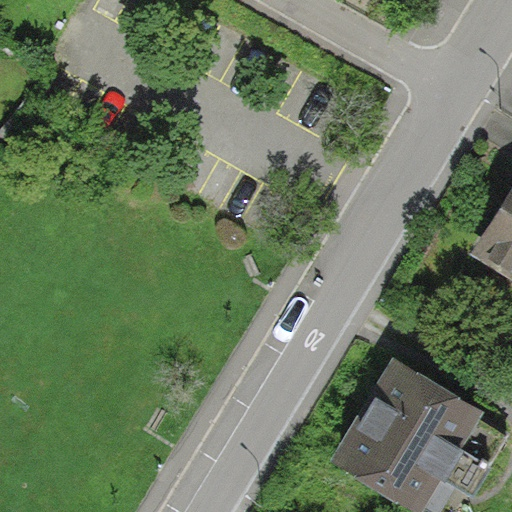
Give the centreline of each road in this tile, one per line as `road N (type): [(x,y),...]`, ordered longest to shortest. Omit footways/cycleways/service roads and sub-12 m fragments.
road 1 (residential): [(452,91),(205,511)]
road 2 (residential): [(278,0),(452,91)]
